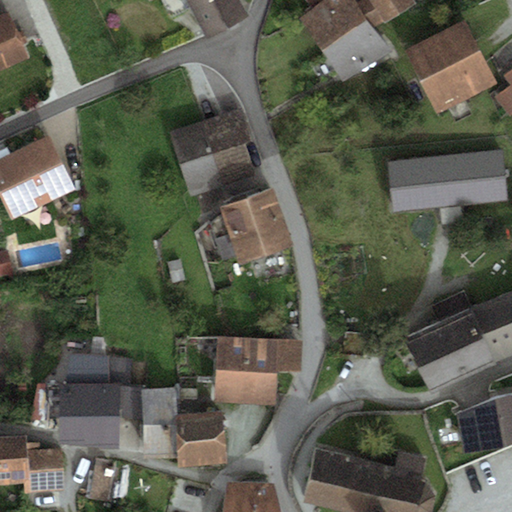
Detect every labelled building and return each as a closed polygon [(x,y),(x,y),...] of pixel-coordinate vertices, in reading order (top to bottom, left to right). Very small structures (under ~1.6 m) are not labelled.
[(238,0),(186,0),(207,39),(247,17),(238,0)] [(356,0),(324,0),(300,18),(321,49),(367,19),(358,1),(356,0)] [(360,0),(358,1),(367,19),(373,27),(385,23),(415,4),(412,0),(360,0)] [(0,71),(29,58),(8,11),(0,15),(0,71)] [(373,27),(367,19),(321,49),(344,80),(390,50),(373,27)] [(466,21),(405,52),(436,112),(496,82),(466,21)] [(511,82),(511,90),(497,101),(509,118),(511,116),(511,74),(508,78),(511,82)] [(241,110),(204,121),(224,183),(252,174),(243,143),(250,140),(241,110)] [(224,183),(204,121),(171,132),(191,194),(224,183)] [(49,138),(0,161),(0,191),(13,220),(75,191),(49,138)] [(500,149),(385,158),(389,207),(504,197),(500,149)] [(272,190),(221,206),(223,213),(210,223),(221,260),(238,255),(241,263),(293,245),(272,190)] [(7,251),(0,252),(0,275),(11,273),(7,251)] [(496,363),(511,357),(511,292),(471,309),(406,338),(430,396),(496,363)] [(296,344),(219,341),(216,403),(277,405),(279,373),(295,374),(296,344)] [(71,384),(43,384),(43,421),(62,422),(63,440),(119,448),(119,418),(119,409),(111,409),(108,358),(73,354),(71,384)] [(131,360),(108,358),(111,409),(119,409),(119,418),(142,420),(141,388),(133,388),(131,360)] [(142,420),(144,453),(178,456),(176,413),(176,387),(141,388),(142,420)] [(511,388),(489,394),(449,412),(460,455),(504,446),(511,443),(511,388)] [(223,410),(176,413),(178,456),(179,465),(226,462),(223,410)] [(28,436),(0,438),(0,485),(31,484),(30,451),(28,436)] [(62,449),(30,451),(31,484),(32,493),(64,491),(62,449)] [(317,449),(303,502),(341,511),(432,511),(437,494),(428,480),(422,478),(427,459),(399,452),(395,468),(317,449)] [(109,461),(95,458),(88,498),(113,503),(120,469),(108,467),(109,461)] [(280,511),(275,484),(227,482),(223,511),(280,511)]
